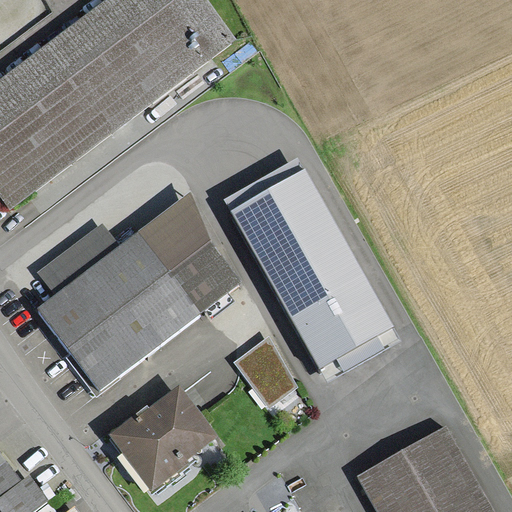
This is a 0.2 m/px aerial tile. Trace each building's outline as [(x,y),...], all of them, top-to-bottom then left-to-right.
[(202,0),(112,0),(114,2),(0,88),(0,193),(16,214),(238,46),(202,0)] [(305,184),(239,221),(323,371),(390,334),(305,184)] [(67,302),(45,319),(104,398),(249,289),(218,247),(174,280),(144,239),(123,254),(107,232),(47,277),(67,302)] [(269,347),(237,371),(273,418),(304,394),(269,347)] [(187,395),(118,449),(159,500),(227,446),(187,395)] [(496,511),(451,432),(361,482),(378,511),(496,511)] [(26,489),(7,465),(0,470),(0,511),(41,511),(51,504),(34,483),(26,489)]
